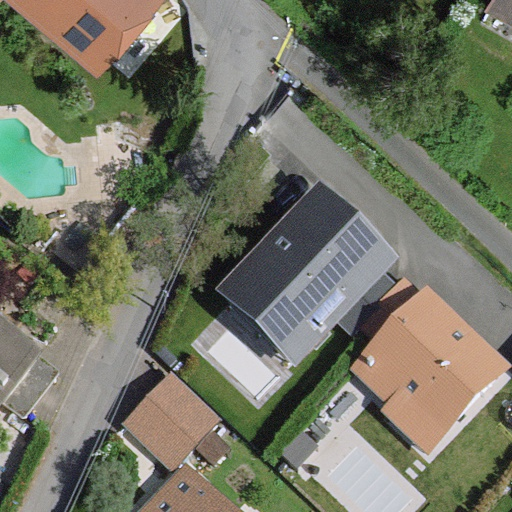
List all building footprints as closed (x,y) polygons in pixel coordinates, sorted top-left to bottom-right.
[(18,0),(105,72),(166,0),(18,0)] [(511,0),(491,0),(484,12),(511,27),(511,0)] [(217,289),(296,365),(401,257),(322,181),(217,289)] [(431,461),(508,382),(425,302),(348,381),(431,461)] [(56,384),(0,342),(0,431),(7,422),(21,432),(56,384)] [(176,481),(147,511),(227,511),(182,470),(217,433),(170,390),(127,436),(176,481)]
